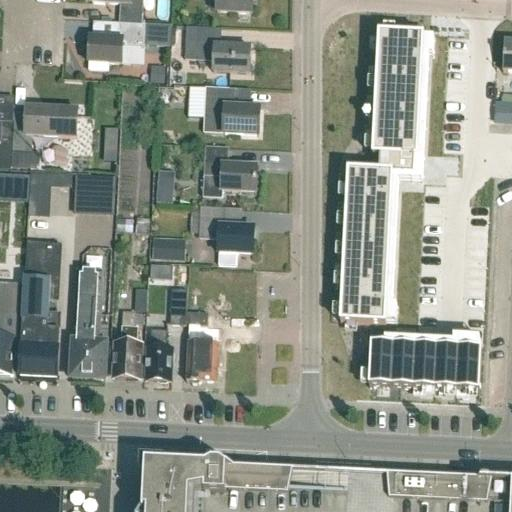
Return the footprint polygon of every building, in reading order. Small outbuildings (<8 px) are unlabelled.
[(92,0),(92,6),(121,8),(120,26),(142,27),(143,15),(143,0),(92,0)] [(252,16),(252,0),(217,0),(217,14),(252,16)] [(148,29),(148,27),(142,27),(120,26),(120,36),(114,35),(114,42),(90,40),(89,66),(90,66),(90,74),(109,75),(109,67),(122,68),(123,50),(145,51),(145,48),(170,49),(171,30),(148,29)] [(187,30),(185,62),(196,63),(214,64),(214,75),(250,77),(251,50),(221,49),(221,32),(198,31),(187,30)] [(349,174),(341,326),(373,328),(386,329),(387,327),(394,178),(414,179),(415,161),(418,162),(425,41),(425,39),(380,37),(373,159),(381,160),(380,175),(349,174)] [(123,50),(122,68),(144,69),(145,51),(123,50)] [(159,71),(153,76),(152,87),(167,88),(168,71),(159,71)] [(190,90),(189,120),(205,121),(207,91),(190,90)] [(259,138),(260,111),(229,109),(230,92),(207,91),(205,121),(204,136),(259,138)] [(27,111),(26,125),(14,125),(13,146),(12,171),(39,172),(40,156),(33,156),(33,139),(77,141),(78,113),(27,111)] [(0,170),(12,171),(13,146),(14,125),(0,124),(0,170)] [(204,180),(203,201),(223,202),(223,194),(256,196),(257,170),(228,169),(229,152),(206,150),(204,180)] [(105,153),(104,166),(116,166),(117,153),(105,153)] [(0,175),(0,201),(27,202),(27,176),(0,175)] [(75,180),(74,198),(114,199),(115,181),(75,180)] [(157,205),(170,206),(172,190),(158,189),(157,205)] [(218,256),(219,256),(219,269),(236,269),(236,257),(252,258),(254,231),(224,229),(225,212),(201,211),(199,242),(219,243),(218,256)] [(118,233),(132,233),(132,223),(119,222),(118,233)] [(138,236),(149,237),(149,224),(138,223),(138,236)] [(155,242),(154,263),(172,263),(172,243),(155,242)] [(21,349),(20,379),(58,381),(60,333),(61,317),(54,316),(55,301),(58,301),(61,247),(27,246),(25,282),(23,323),(23,331),(22,349),(21,349)] [(105,383),(107,345),(99,345),(103,275),(78,274),(71,382),(105,383)] [(0,377),(12,378),(12,361),(15,360),(16,340),(19,340),(21,286),(0,284),(0,377)] [(186,329),(187,315),(188,292),(188,286),(175,286),(175,292),(172,292),(170,328),(186,329)] [(138,347),(138,331),(136,331),(136,316),(123,315),(123,330),(122,346),(115,346),(113,382),(125,382),(128,385),(135,385),(139,383),(141,383),(143,347),(138,347)] [(187,315),(186,329),(190,329),(187,385),(190,385),(193,388),(200,388),(203,385),(217,386),(219,346),(199,345),(200,329),(208,330),(208,316),(187,315)] [(167,351),(168,334),(152,334),(151,351),(148,350),(146,383),(157,384),(160,386),(166,387),(169,384),(172,385),(173,368),(175,364),(175,359),(173,355),(173,352),(167,351)] [(372,348),(370,390),(480,396),(482,353),(384,348),(372,348)] [(511,511),(511,484),(396,479),(382,478),(358,477),(346,476),(229,470),(208,469),(193,469),(146,467),(143,511),(511,511)]
